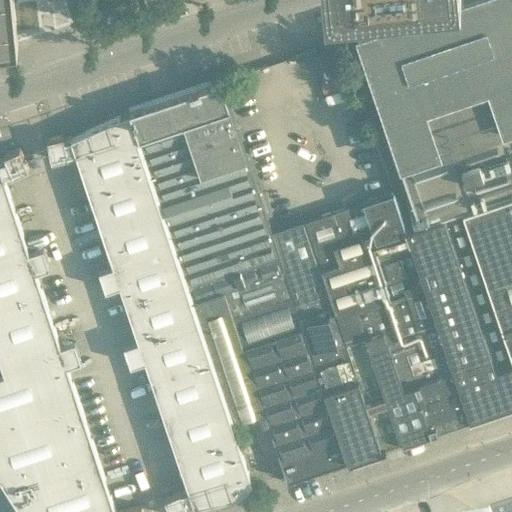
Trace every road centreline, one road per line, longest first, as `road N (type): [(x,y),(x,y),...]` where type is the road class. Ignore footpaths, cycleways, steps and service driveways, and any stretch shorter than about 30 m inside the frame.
road 1 (unclassified): [(0,99),(294,0)]
road 2 (unclassified): [(340,511),(511,454)]
